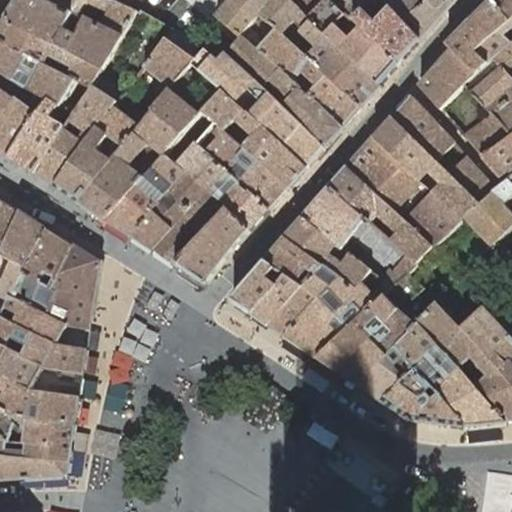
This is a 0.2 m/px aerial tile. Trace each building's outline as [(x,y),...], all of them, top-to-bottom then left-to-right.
[(106,70),(124,39),(104,29),(97,25),(89,21),(81,18),(73,14),(43,0),(20,0),(8,21),(106,70)] [(124,39),(139,15),(126,8),(110,0),(43,0),(73,14),(81,18),(90,3),(111,12),(106,23),(100,20),(97,25),(104,29),(124,39)] [(232,0),(217,17),(220,19),(235,0),(232,0)] [(235,0),(220,19),(242,36),(249,28),(260,16),(276,31),(309,60),(364,108),(384,87),(369,74),(309,18),(290,0),(235,0)] [(290,0),(309,18),(327,0),(290,0)] [(331,0),(327,0),(309,18),(369,74),(384,87),(385,85),(383,84),(403,62),(362,26),(354,18),(352,19),(348,16),(331,0)] [(331,0),(348,16),(352,19),(354,18),(362,12),(377,0),(382,0),(390,7),(401,21),(425,0),(331,0)] [(377,0),(362,12),(354,18),(362,26),(403,62),(421,42),(401,21),(390,7),(382,0),(377,0)] [(421,42),(457,0),(425,0),(401,21),(421,42)] [(511,22),(493,0),(448,45),(480,76),(491,66),(480,54),(511,24),(511,22)] [(511,0),(493,0),(511,22),(511,0)] [(96,85),(101,77),(106,70),(8,21),(0,33),(0,40),(47,66),(66,76),(72,78),(81,81),(94,89),(95,86),(96,85)] [(511,24),(480,54),(491,66),(498,60),(511,48),(511,24)] [(206,52),(199,44),(177,28),(176,30),(168,40),(147,68),(121,103),(118,107),(59,187),(81,201),(174,90),(175,89),(195,65),(206,52)] [(249,28),(242,36),(243,37),(259,52),(295,84),(303,74),(318,86),(310,96),(345,127),(362,108),(363,110),(364,108),(309,60),(276,31),(266,43),(249,28)] [(327,148),(345,127),(310,96),(295,84),(259,52),(243,37),(227,56),(327,148)] [(62,106),(64,106),(81,81),(72,78),(66,76),(47,66),(0,40),(0,70),(1,72),(29,87),(40,93),(46,96),(52,100),(62,106)] [(480,76),(448,45),(453,51),(438,68),(422,86),(426,91),(443,110),(467,87),(480,76)] [(511,48),(498,60),(506,70),(511,65),(511,48)] [(220,63),(206,52),(195,65),(213,82),(233,99),(246,111),(310,167),(327,148),(227,56),(226,55),(220,63)] [(491,66),(480,76),(467,87),(495,117),(467,137),(485,158),(511,137),(511,76),(506,70),(498,60),(491,66)] [(0,73),(0,128),(23,95),(29,87),(1,72),(0,73)] [(64,106),(77,114),(78,114),(94,89),(81,81),(64,106)] [(39,175),(59,187),(118,107),(121,103),(106,93),(96,85),(95,86),(94,89),(78,114),(77,114),(72,122),(68,128),(39,175)] [(0,128),(0,152),(11,159),(52,100),(46,96),(39,106),(33,102),(40,93),(29,87),(23,95),(0,128)] [(204,115),(174,90),(81,201),(82,202),(82,203),(108,220),(148,179),(166,159),(168,158),(204,115)] [(395,117),(483,205),(496,194),(500,190),(479,168),(471,176),(462,167),(471,159),(417,101),(413,96),(395,117)] [(289,190),(310,167),(246,111),(233,99),(213,123),(218,127),(223,131),(226,134),(237,121),(254,136),(243,148),(289,190)] [(35,173),(39,175),(68,128),(72,122),(77,114),(64,106),(62,106),(52,100),(11,159),(35,173)] [(218,127),(213,123),(204,115),(168,158),(188,176),(230,211),(252,231),(271,210),(209,156),(211,155),(206,151),(193,167),(188,163),(202,146),(218,127)] [(447,203),(466,221),(472,215),(483,205),(395,117),(376,138),(421,182),(436,194),(447,203)] [(271,210),(289,190),(243,148),(226,134),(223,131),(218,136),(223,140),(211,155),(209,156),(271,210)] [(508,184),(511,180),(511,179),(511,137),(485,158),(508,184)] [(436,194),(421,182),(376,138),(362,154),(350,168),(437,245),(440,241),(466,221),(447,203),(436,194)] [(133,237),(188,176),(168,158),(166,159),(148,179),(108,220),(133,237)] [(393,244),(419,267),(437,245),(350,168),(331,189),(372,226),(381,216),(389,224),(402,235),(393,244)] [(153,249),(176,265),(230,211),(188,176),(133,237),(153,249)] [(500,190),(496,194),(506,205),(511,199),(511,181),(511,180),(508,184),(500,190)] [(399,290),(409,278),(419,267),(393,244),(380,233),(372,226),(331,189),(304,219),(336,247),(344,252),(348,246),(352,249),(357,243),(391,273),(382,283),(386,285),(399,290)] [(511,210),(506,205),(496,194),(483,205),(472,215),(485,230),(460,257),(473,269),(486,255),(497,243),(511,258),(511,210)] [(22,212),(0,198),(0,259),(1,258),(0,257),(0,244),(6,248),(22,212)] [(250,232),(252,231),(230,211),(176,265),(205,283),(210,283),(250,232)] [(49,229),(22,212),(6,248),(2,256),(1,258),(0,259),(0,313),(3,308),(9,296),(15,299),(25,274),(49,229)] [(381,216),(372,226),(380,233),(389,224),(381,216)] [(286,239),(323,267),(358,292),(362,287),(371,274),(353,258),(346,268),(329,256),(336,247),(304,219),(286,239)] [(75,245),(49,229),(25,274),(26,275),(43,284),(47,274),(58,279),(75,245)] [(305,291),(307,290),(323,267),(286,239),(266,262),(288,278),(305,291)] [(461,282),(473,269),(460,257),(440,241),(437,245),(419,267),(409,278),(419,286),(437,302),(439,301),(461,282)] [(504,273),(511,265),(511,258),(497,243),(486,255),(504,273)] [(26,275),(25,274),(15,299),(69,325),(71,326),(92,329),(102,265),(101,262),(75,245),(58,279),(53,289),(43,284),(26,275)] [(346,268),(353,258),(344,252),(336,247),(329,256),(346,268)] [(234,302),(253,315),(288,278),(266,262),(234,299),(234,302)] [(381,306),(399,290),(386,285),(372,298),(362,287),(358,292),(323,267),(307,290),(319,299),(287,338),(320,360),(381,306)] [(372,298),(386,285),(382,283),(371,274),(362,287),(372,298)] [(253,315),(270,326),(305,291),(288,278),(253,315)] [(400,307),(419,286),(409,278),(399,290),(381,306),(320,360),(340,373),(358,386),(378,368),(397,344),(415,321),(400,307)] [(486,310),(461,282),(439,301),(448,311),(464,298),(479,316),(486,310)] [(416,320),(437,302),(419,286),(400,307),(415,321),(416,320)] [(270,326),(287,338),(319,299),(307,290),(305,291),(270,326)] [(3,308),(0,313),(0,317),(9,322),(58,346),(89,351),(92,329),(71,326),(69,325),(15,299),(9,296),(3,308)] [(448,311),(439,301),(437,302),(416,320),(460,369),(477,388),(507,421),(511,420),(511,383),(464,329),(471,323),(465,318),(459,323),(448,311)] [(511,383),(511,336),(494,317),(493,318),(486,310),(479,316),(471,323),(464,329),(511,383)] [(0,344),(9,349),(25,357),(47,368),(85,374),(89,351),(58,346),(9,322),(0,317),(0,344)] [(460,369),(416,320),(415,321),(397,344),(416,367),(419,371),(434,388),(467,427),(508,423),(507,421),(477,388),(460,369)] [(0,376),(33,392),(82,399),(85,374),(47,368),(25,357),(9,349),(0,344),(0,376)] [(382,402),(419,371),(416,367),(397,344),(378,368),(358,386),(382,402)] [(411,421),(467,427),(434,388),(419,371),(382,402),(411,421)] [(0,376),(0,409),(18,418),(78,426),(82,399),(33,392),(0,376)] [(26,445),(74,449),(78,426),(18,418),(0,409),(0,437),(8,441),(12,443),(15,443),(26,445)] [(0,455),(16,459),(72,463),(74,449),(26,445),(15,443),(12,443),(8,441),(0,437),(0,455)] [(0,481),(17,480),(16,459),(0,455),(0,481)] [(72,463),(16,459),(17,480),(68,477),(71,475),(72,463)]
